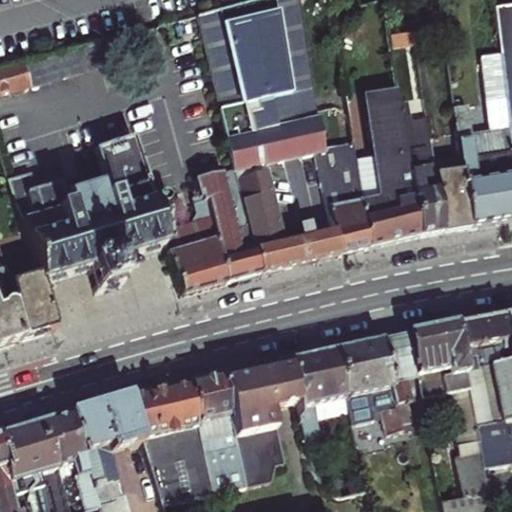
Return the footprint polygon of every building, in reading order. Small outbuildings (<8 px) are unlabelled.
[(273,121),(274,129),(318,119),(298,0),(264,0),(204,17),(200,18),(227,139),(248,135),(246,128),(273,121)] [(511,6),(490,9),(497,56),(510,154),(511,167),(511,6)] [(99,46),(5,71),(12,92),(105,66),(103,60),(99,46)] [(452,110),(460,172),(468,228),(511,220),(511,167),(510,154),(497,56),(476,58),(487,133),(469,136),(465,108),(452,110)] [(5,71),(0,72),(0,95),(12,92),(5,71)] [(357,186),(366,249),(416,237),(402,133),(396,88),(369,92),(375,146),(382,146),(388,196),(363,201),(361,182),(356,183),(357,186)] [(321,153),(323,153),(318,119),(274,129),(248,135),(227,139),(235,174),(265,167),(315,155),(321,153)] [(116,262),(163,249),(149,205),(125,129),(88,141),(94,161),(29,182),(23,165),(5,170),(34,269),(39,286),(89,271),(95,294),(124,286),(116,262)] [(417,131),(402,133),(416,237),(437,233),(430,178),(427,150),(419,151),(417,131)] [(265,167),(235,174),(237,182),(267,175),(265,167)] [(468,228),(460,172),(430,178),(437,233),(468,228)] [(189,248),(165,254),(179,297),(259,276),(240,197),(229,199),(227,191),(222,175),(191,183),(195,199),(187,201),(193,224),(184,227),(189,248)] [(267,175),(237,182),(239,189),(240,197),(259,276),(336,257),(331,230),(299,238),(285,241),(283,236),(267,175)] [(326,209),(331,230),(336,257),(366,249),(357,186),(338,190),(341,205),(326,209)] [(239,189),(227,191),(229,199),(240,197),(239,189)] [(156,204),(149,205),(163,249),(165,254),(189,248),(184,227),(165,231),(156,204)] [(283,236),(285,241),(299,238),(297,233),(283,236)] [(0,265),(0,267),(0,266),(0,349),(53,332),(39,286),(21,291),(15,275),(5,243),(0,244),(0,265)] [(39,286),(34,269),(15,275),(21,291),(39,286)] [(487,321),(455,327),(462,360),(479,356),(482,369),(494,366),(500,398),(491,400),(496,424),(509,421),(511,432),(511,357),(504,318),(487,321)] [(494,511),(480,444),(467,381),(462,360),(455,327),(408,339),(417,382),(445,511),(494,511)] [(375,427),(373,417),(382,416),(388,442),(403,439),(401,429),(406,428),(407,432),(414,430),(409,404),(414,403),(410,384),(417,382),(408,339),(339,356),(349,403),(355,431),(375,427)] [(294,367),(295,371),(301,399),(312,451),(324,448),(321,436),(323,436),(318,410),(349,403),(339,356),(294,367)] [(278,371),(223,385),(235,439),(248,497),(272,491),(282,471),(290,469),(275,405),(301,399),(295,371),(279,375),(278,371)] [(467,381),(480,444),(493,441),(480,385),(479,385),(477,379),(467,381)] [(235,439),(223,385),(191,393),(218,504),(236,500),(224,450),(227,441),(235,439)] [(189,511),(218,504),(191,393),(132,408),(146,450),(186,440),(196,476),(192,487),(160,495),(165,511),(189,511)] [(146,450),(132,408),(98,416),(110,452),(113,461),(146,452),(146,450)] [(110,452),(98,416),(71,423),(97,511),(102,511),(122,507),(117,489),(109,491),(99,455),(110,452)] [(97,511),(71,423),(51,428),(56,453),(52,454),(61,486),(75,482),(82,511),(97,511)] [(56,453),(51,428),(15,438),(0,441),(0,450),(18,511),(67,511),(61,486),(52,454),(56,453)] [(248,497),(235,439),(227,441),(224,450),(236,500),(248,497)] [(18,511),(0,450),(0,511),(18,511)]
